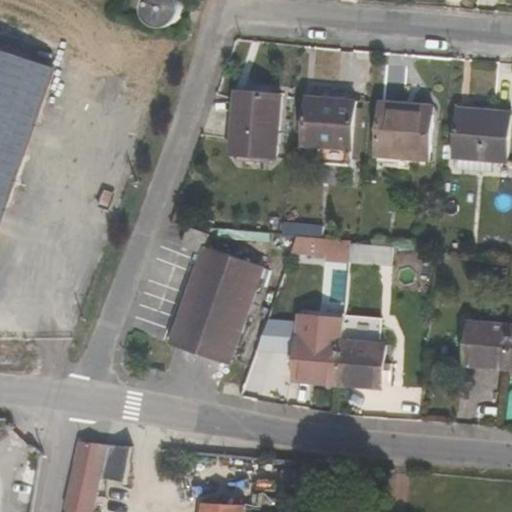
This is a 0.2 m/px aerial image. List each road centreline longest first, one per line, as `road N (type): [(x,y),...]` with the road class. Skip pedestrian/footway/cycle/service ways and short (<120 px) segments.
road 1 (residential): [(72,398),(511,455)]
road 2 (residential): [(72,398),(226,16)]
road 3 (residential): [(226,16),(511,37)]
